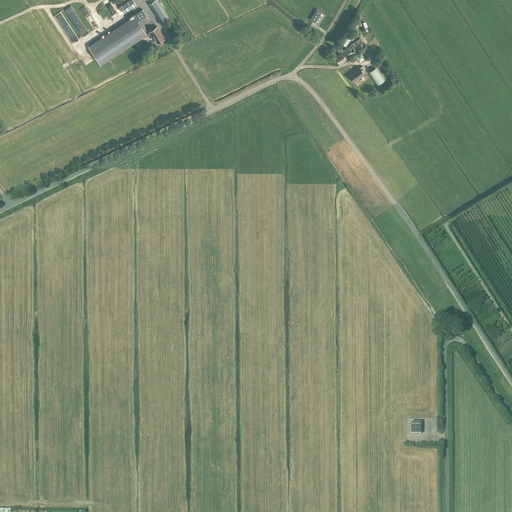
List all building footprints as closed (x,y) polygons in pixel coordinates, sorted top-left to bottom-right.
[(124,13),(136,5),(132,0),(129,0),(120,6),(124,13)] [(160,22),(168,17),(157,0),(155,0),(149,4),(160,22)] [(94,29),(98,26),(89,10),(88,11),(85,5),(81,8),(85,14),(85,13),(94,29)] [(134,15),(136,17),(138,21),(147,16),(142,9),(134,15)] [(319,24),(325,14),(317,9),(310,19),(319,24)] [(88,33),(76,12),(70,15),(82,36),(88,33)] [(89,47),(101,64),(143,37),(142,36),(146,33),(136,17),(131,20),(131,19),(89,47)] [(157,43),(165,38),(157,26),(149,32),(150,33),(147,34),(150,38),(152,36),(157,43)] [(346,46),(352,38),(347,34),(341,43),(346,46)] [(339,53),(335,57),(340,64),(366,45),(360,38),(343,51),(341,47),(337,50),(339,53)] [(362,51),(356,56),(360,62),(366,57),(362,51)] [(354,82),(365,74),(362,71),(364,69),(362,66),(360,68),(360,67),(349,75),(354,82)] [(369,72),(377,85),(386,79),(377,67),(369,72)] [(421,434),(421,422),(411,422),(411,434),(421,434)]
